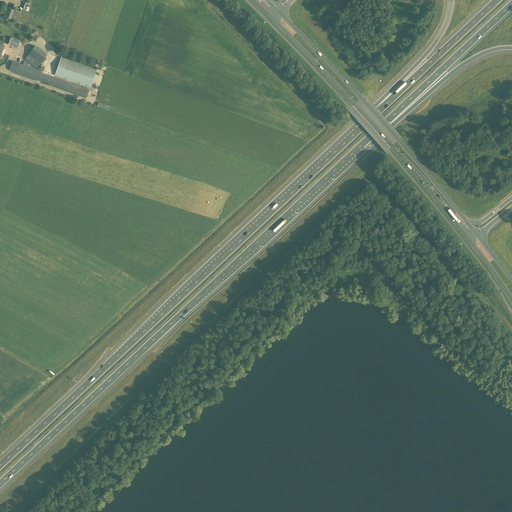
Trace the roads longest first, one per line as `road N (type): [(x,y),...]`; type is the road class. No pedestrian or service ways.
road 1 (motorway): [(0,481),(359,146)]
road 2 (motorway): [(357,130),(0,464)]
road 3 (primary): [(270,16),(467,237)]
road 4 (primary): [(472,228),(279,12)]
road 5 (motorway): [(359,146),(511,4)]
road 6 (motorway): [(496,0),(357,130)]
road 7 (motorway): [(359,146),(460,65),(511,48)]
road 8 (motorway): [(451,0),(436,42),(357,130)]
